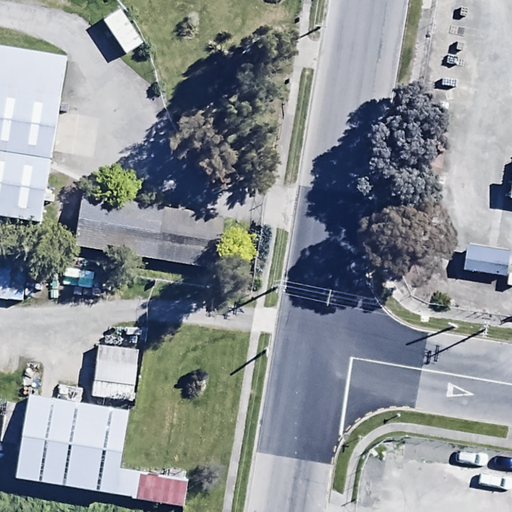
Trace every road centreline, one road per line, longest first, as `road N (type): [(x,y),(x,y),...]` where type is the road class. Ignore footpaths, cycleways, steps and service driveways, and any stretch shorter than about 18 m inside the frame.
road 1 (unclassified): [(307,338),(358,0)]
road 2 (unclassified): [(307,338),(511,372)]
road 3 (unclassified): [(280,511),(307,338)]
